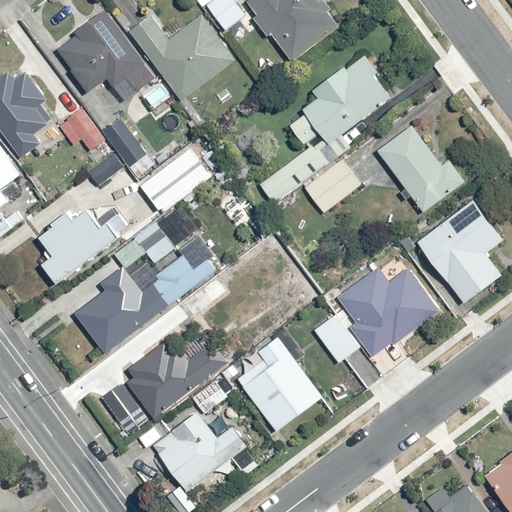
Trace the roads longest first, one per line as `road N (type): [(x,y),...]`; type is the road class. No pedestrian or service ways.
road 1 (residential): [(511,340),(286,511)]
road 2 (secondary): [(0,365),(107,511)]
